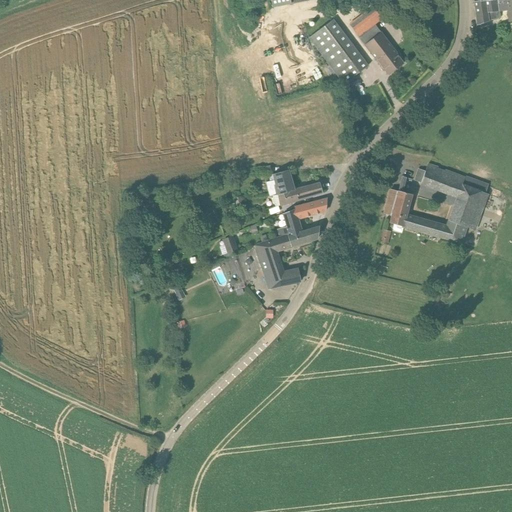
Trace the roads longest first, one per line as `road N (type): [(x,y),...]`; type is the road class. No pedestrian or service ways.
road 1 (tertiary): [(150,511),(170,438),(291,310),(351,169),(453,56),(463,0)]
road 2 (track): [(170,438),(0,364)]
